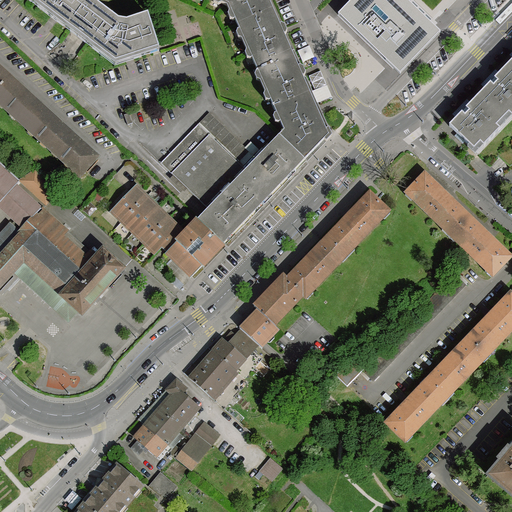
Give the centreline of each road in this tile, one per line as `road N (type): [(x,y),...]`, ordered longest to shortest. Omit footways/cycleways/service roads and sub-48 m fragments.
road 1 (tertiary): [(93,409),(220,298),(385,132)]
road 2 (unknown): [(55,201),(192,307)]
road 3 (residential): [(302,0),(339,87),(385,132)]
road 4 (tertiary): [(397,124),(511,15)]
road 5 (residential): [(397,124),(511,222)]
road 6 (residential): [(38,511),(101,439),(93,409)]
